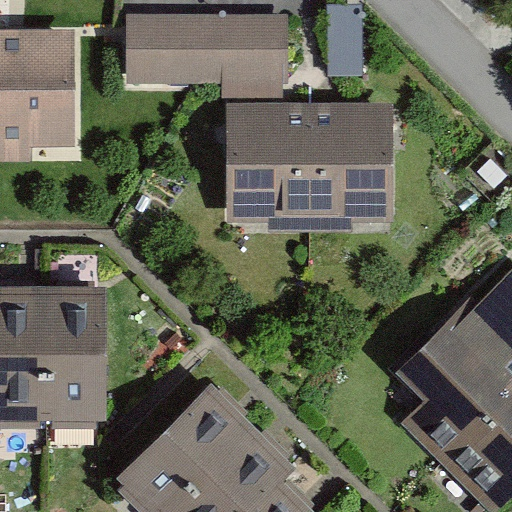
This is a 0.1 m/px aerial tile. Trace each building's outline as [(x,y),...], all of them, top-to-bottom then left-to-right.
[(131,5),(129,76),(298,81),(300,10),(131,5)] [(0,43),(0,157),(82,157),(82,44),(0,43)] [(246,233),(402,232),(402,130),(245,131),(246,233)] [(511,511),(511,267),(393,383),(421,412),(401,431),(480,511),(511,511)] [(0,299),(0,434),(59,434),(59,300),(0,299)] [(117,299),(59,300),(59,434),(118,435),(117,299)] [(129,496),(145,511),(182,511),(260,437),(227,402),(129,496)] [(260,437),(182,511),(267,511),(288,492),(303,479),(260,437)] [(306,511),(288,492),(267,511),(306,511)]
